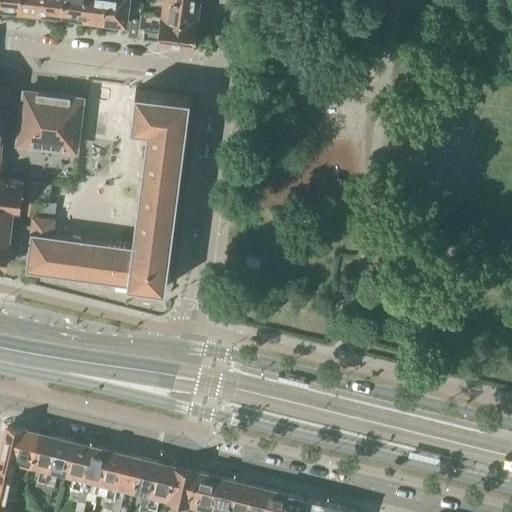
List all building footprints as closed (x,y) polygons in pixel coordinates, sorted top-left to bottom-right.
[(18,9),(20,9),(20,0),(0,0),(0,6),(7,7),(8,9),(16,10),(18,9)] [(32,10),(40,12),(41,0),(20,0),(20,9),(22,11),(30,12),(32,10)] [(60,14),(62,14),(63,0),(41,0),(40,12),(49,13),(50,15),(58,16),(60,14)] [(74,16),(82,17),(84,0),(63,0),(62,14),(63,14),(64,17),(72,18),(74,16)] [(102,20),(103,20),(105,0),(84,0),(82,17),(91,18),(92,20),(100,21),(102,20)] [(105,0),(103,20),(105,20),(106,22),(114,23),(116,21),(125,23),(127,0),(105,0)] [(131,0),(131,5),(130,12),(140,13),(141,0),(131,0)] [(160,13),(160,16),(196,20),(196,19),(198,18),(199,10),(197,8),(198,0),(163,0),(162,13),(160,13)] [(140,13),(130,12),(127,35),(138,36),(141,13),(140,13)] [(196,20),(160,16),(158,29),(144,27),(143,37),(193,43),(194,34),(196,32),(197,25),(195,23),(196,20)] [(0,265),(3,265),(4,263),(7,264),(9,242),(8,242),(13,206),(20,207),(24,179),(7,177),(0,176),(0,165),(1,159),(0,159),(0,155),(1,149),(5,116),(6,108),(6,105),(7,105),(10,88),(0,86),(0,265)] [(25,268),(135,283),(165,287),(190,96),(135,89),(130,126),(147,128),(132,243),(52,232),(54,218),(33,215),(25,268)] [(24,90),(18,141),(75,148),(82,97),(61,94),(61,93),(45,91),(45,92),(24,90)] [(23,212),(35,213),(40,182),(28,180),(23,212)] [(51,184),(42,183),(40,199),(49,200),(51,184)] [(38,212),(54,214),(56,202),(40,200),(38,212)] [(244,268),(259,270),(260,258),(246,256),(244,268)] [(241,294),(241,297),(256,299),(257,288),(242,287),(242,290),(241,294)] [(7,423),(0,453),(0,480),(9,482),(22,427),(7,423)] [(28,476),(31,464),(39,431),(22,427),(9,482),(17,484),(19,473),(28,476)] [(35,489),(43,490),(56,435),(39,431),(31,464),(41,466),(35,489)] [(56,470),(65,472),(73,439),(56,435),(43,490),(51,492),(56,470)] [(70,497),(77,499),(90,443),(73,439),(65,472),(75,475),(70,497)] [(90,478),(99,481),(108,447),(90,443),(77,499),(85,501),(90,478)] [(104,506),(112,507),(125,452),(108,447),(99,481),(109,483),(104,506)] [(124,487),(134,489),(142,456),(125,452),(112,507),(119,509),(124,487)] [(138,511),(146,511),(159,460),(142,456),(134,489),(144,492),(138,511)] [(154,511),(159,495),(168,497),(176,464),(175,464),(159,460),(146,511),(154,511)] [(181,500),(188,502),(196,469),(189,467),(176,464),(168,497),(181,500)] [(210,511),(219,475),(197,469),(196,469),(188,502),(204,506),(202,511),(210,511)] [(218,511),(219,510),(227,511),(228,511),(236,479),(219,475),(210,511),(218,511)] [(246,511),(253,483),(236,479),(228,511),(246,511)] [(6,495),(9,482),(0,480),(0,503),(16,507),(18,498),(6,495)] [(264,511),(271,487),(253,483),(246,511),(264,511)] [(281,511),(286,491),(271,487),(264,511),(281,511)] [(286,491),(281,511),(300,511),(304,496),(286,491)] [(321,511),(324,501),(304,496),(300,511),(321,511)] [(321,511),(341,511),(343,506),(324,501),(321,511)] [(24,511),(25,509),(16,507),(0,503),(0,511),(24,511)]
